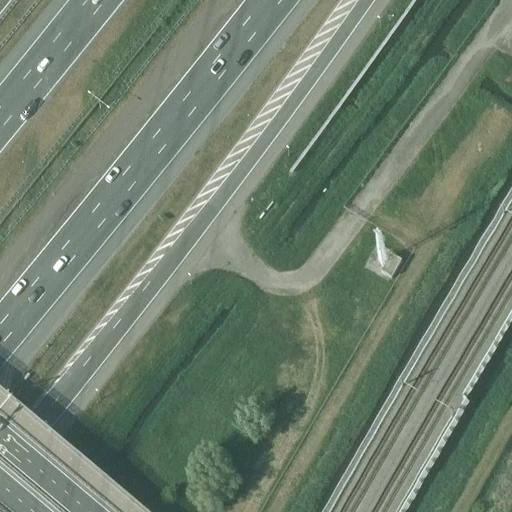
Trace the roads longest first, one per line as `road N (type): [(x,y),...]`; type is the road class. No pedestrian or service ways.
road 1 (motorway): [(0,476),(155,288),(368,0)]
road 2 (motorway): [(0,345),(273,0)]
road 3 (motorway): [(90,0),(0,110)]
